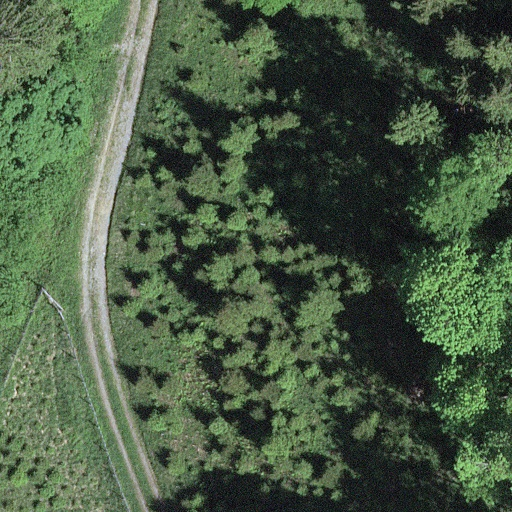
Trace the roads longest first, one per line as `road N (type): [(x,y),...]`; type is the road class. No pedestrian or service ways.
road 1 (track): [(145,0),(92,258),(101,349),(155,511)]
road 2 (track): [(383,0),(466,304),(504,511)]
